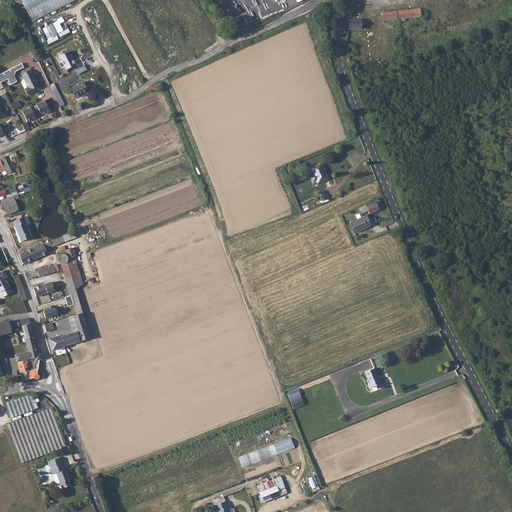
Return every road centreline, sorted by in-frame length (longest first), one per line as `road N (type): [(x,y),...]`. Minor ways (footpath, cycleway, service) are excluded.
road 1 (residential): [(511,450),(431,293),(336,55),(355,0)]
road 2 (residential): [(47,388),(30,298),(0,225)]
road 3 (track): [(88,276),(51,127)]
road 4 (unclassified): [(47,388),(59,399),(102,511)]
